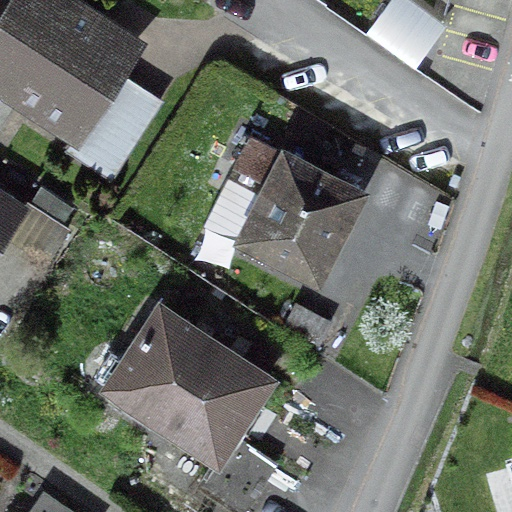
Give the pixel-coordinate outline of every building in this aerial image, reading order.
[(73,135),(130,47),(58,0),(17,0),(0,26),(0,119),(15,97),(73,135)] [(283,156),(268,185),(236,248),(273,267),(279,256),(311,273),(314,274),(346,210),(355,192),(352,191),(283,156)] [(0,237),(17,211),(0,199),(0,237)] [(267,379),(158,307),(122,362),(136,370),(120,396),(215,458),(267,379)] [(500,511),(511,511),(511,451),(493,487),(500,511)] [(68,511),(41,494),(29,511),(68,511)]
